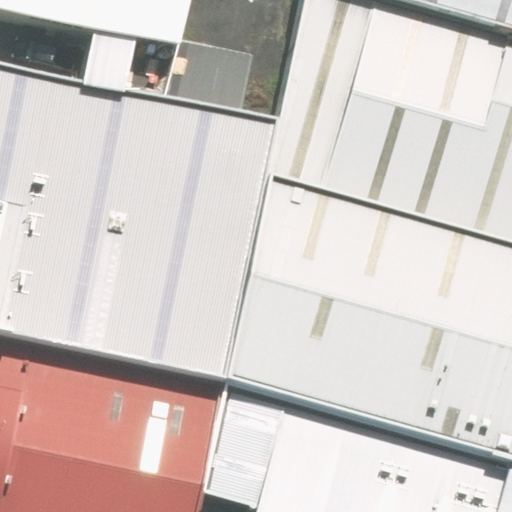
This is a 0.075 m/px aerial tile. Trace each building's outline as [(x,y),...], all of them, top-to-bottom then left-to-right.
[(198,0),(0,0),(0,11),(188,50),(198,0)] [(511,251),(511,38),(377,0),(315,0),(285,125),(273,178),(511,251)] [(511,0),(377,0),(511,38),(511,0)] [(0,336),(230,385),(273,178),(285,125),(0,65),(0,336)] [(230,385),(511,469),(511,251),(273,178),(230,385)] [(202,511),(207,495),(230,385),(0,336),(0,511),(202,511)] [(511,511),(511,469),(230,385),(207,495),(250,511),(511,511)]
